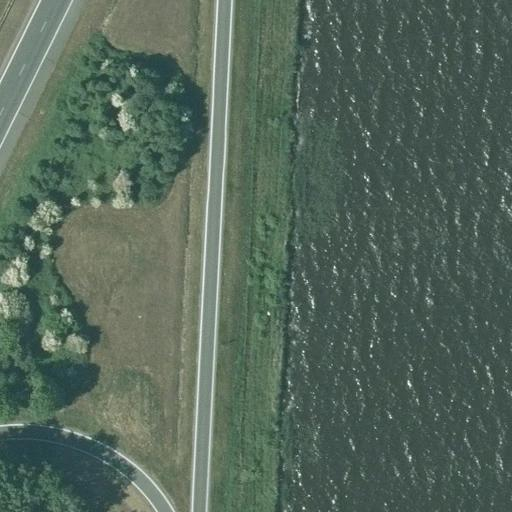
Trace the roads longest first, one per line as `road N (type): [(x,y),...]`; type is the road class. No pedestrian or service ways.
road 1 (motorway): [(198,511),(224,0)]
road 2 (motorway): [(0,433),(85,444),(129,471),(164,511)]
road 3 (motorway): [(0,120),(58,0)]
